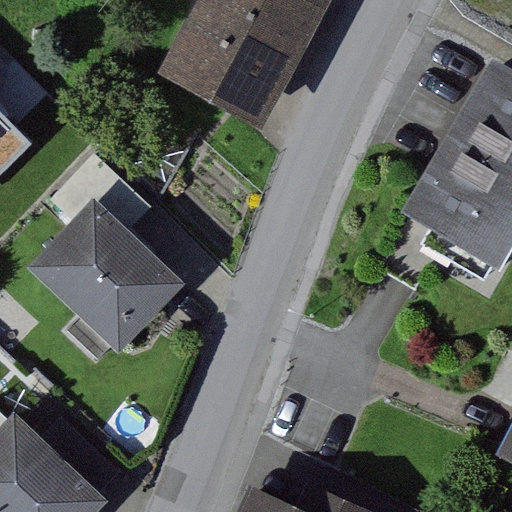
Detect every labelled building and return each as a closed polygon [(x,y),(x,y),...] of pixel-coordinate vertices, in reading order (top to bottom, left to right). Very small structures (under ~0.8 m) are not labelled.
[(313,47),(225,0),(205,0),(168,71),(270,126),(313,47)] [(225,0),(313,47),(337,0),(225,0)] [(0,75),(10,65),(0,54),(0,75)] [(511,61),(498,54),(412,208),(511,263),(511,61)] [(0,176),(35,142),(0,106),(0,176)] [(102,150),(58,196),(82,219),(40,263),(129,346),(195,276),(141,226),(161,205),(102,150)] [(95,511),(115,491),(26,409),(0,437),(0,511),(95,511)] [(265,471),(247,511),(392,511),(393,511),(316,478),(311,490),(265,471)]
